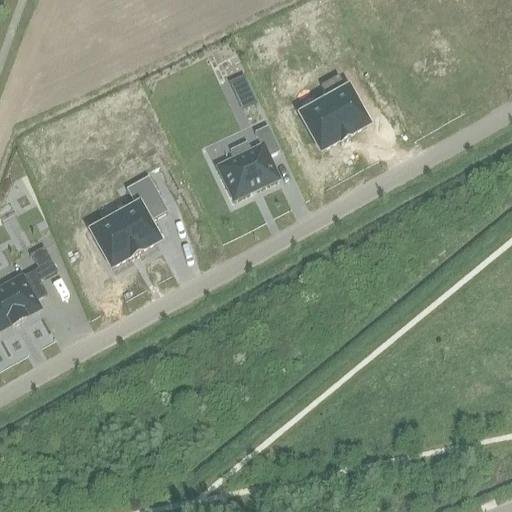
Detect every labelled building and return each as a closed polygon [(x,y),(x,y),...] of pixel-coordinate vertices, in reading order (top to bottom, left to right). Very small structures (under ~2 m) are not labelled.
[(417,105),(478,70),(455,28),(393,63),(417,105)] [(330,104),(302,120),(321,155),(339,145),(341,147),(349,143),(348,140),(367,129),(339,78),(321,88),(330,104)] [(243,79),(229,85),(236,99),(250,93),(243,79)] [(269,164),(281,158),(270,135),(257,141),(263,155),(253,160),(249,151),(232,159),(236,168),(219,176),(234,206),(279,184),(269,164)] [(138,212),(93,237),(113,272),(158,247),(147,227),(168,216),(149,180),(128,192),(138,212)] [(57,274),(51,264),(37,271),(43,282),(57,274)] [(35,305),(21,280),(0,292),(0,333),(10,328),(11,330),(25,322),(24,320),(39,312),(35,305)]
